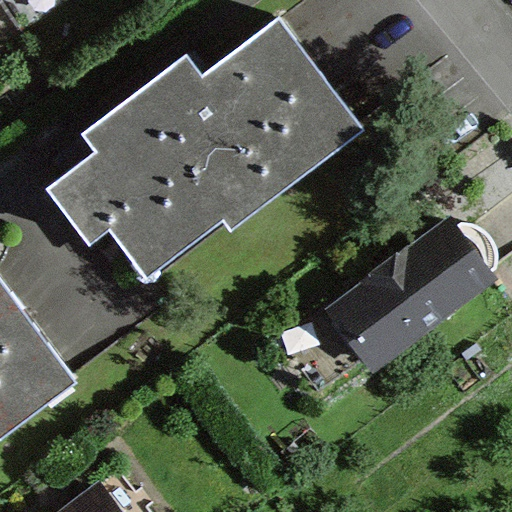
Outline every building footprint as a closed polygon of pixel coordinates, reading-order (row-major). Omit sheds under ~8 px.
[(104,154),(55,191),(92,240),(112,225),(149,273),(226,215),(233,225),(362,129),(324,78),(280,21),(203,79),(104,154)] [(88,134),(104,154),(203,79),(188,59),(88,134)] [(366,277),(332,303),(369,351),(376,361),(491,274),(471,248),(446,216),(405,247),(403,245),(365,274),(366,277)] [(0,427),(71,375),(0,279),(0,427)] [(116,511),(94,484),(58,511),(55,511),(53,511),(116,511)]
